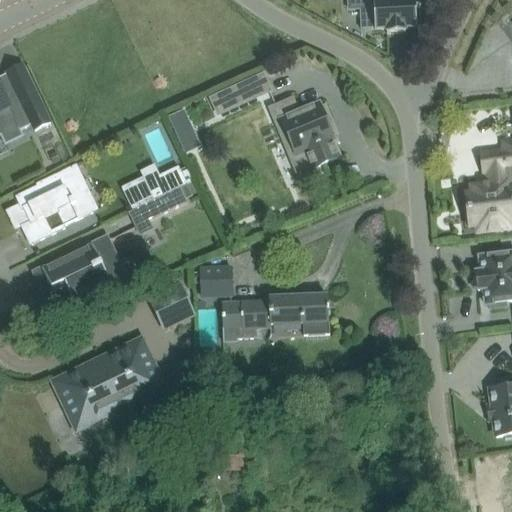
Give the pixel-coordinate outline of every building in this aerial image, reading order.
[(348,0),(349,11),(374,10),(375,32),(387,31),(387,36),(406,35),(406,30),(417,29),(417,25),(422,24),(421,5),(416,6),(416,1),(400,2),(400,0),(348,0)] [(0,137),(2,136),(0,132),(1,132),(0,130),(0,128),(14,121),(20,133),(32,127),(35,133),(51,125),(22,66),(6,74),(7,76),(0,79),(0,137)] [(218,116),(270,92),(263,77),(211,101),(218,116)] [(298,115),(293,101),(275,109),(295,157),(305,153),(313,172),(340,161),(332,142),(334,141),(326,122),(330,120),(325,109),(321,110),(319,107),(298,115)] [(184,111),(168,118),(176,135),(192,128),(184,111)] [(471,188),(472,195),(466,196),(468,210),(465,210),(467,227),(470,227),(470,229),(476,228),(477,236),(511,231),(511,143),(503,144),(504,152),(481,155),(483,174),(492,173),(494,185),(471,188)] [(23,211),(16,214),(23,228),(22,228),(31,247),(66,230),(65,228),(78,221),(95,213),(73,169),(42,184),(43,186),(17,199),(23,211)] [(146,183),(128,191),(137,210),(188,186),(181,172),(148,188),(146,183)] [(193,198),(188,186),(137,210),(144,225),(188,205),(186,201),(193,198)] [(117,260),(107,239),(39,272),(39,274),(51,268),(57,281),(51,284),(50,281),(44,284),(50,296),(66,287),(75,305),(119,283),(110,263),(117,260)] [(482,274),(476,275),(478,293),(484,292),(486,307),(490,306),(490,311),(507,309),(507,304),(511,303),(511,255),(502,256),(501,251),(484,254),(484,259),(480,259),(482,274)] [(201,276),(195,276),(195,287),(202,286),(224,285),(225,299),(224,299),(224,300),(232,300),(231,270),(201,271),(201,276)] [(165,331),(194,317),(180,288),(151,302),(165,331)] [(241,306),(222,306),(224,346),(238,345),(238,342),(243,342),(258,341),(258,331),(272,330),(272,327),(304,326),(304,338),(310,338),(330,337),(328,299),(308,300),(269,302),(269,304),(241,306)] [(54,384),(64,406),(77,432),(165,390),(142,342),(54,384)] [(488,407),(487,407),(487,409),(489,423),(489,424),(490,424),(495,424),(497,439),(505,438),(506,441),(511,440),(511,388),(491,391),(493,407),(488,407)] [(247,455),(219,455),(220,473),(248,473),(247,455)]
